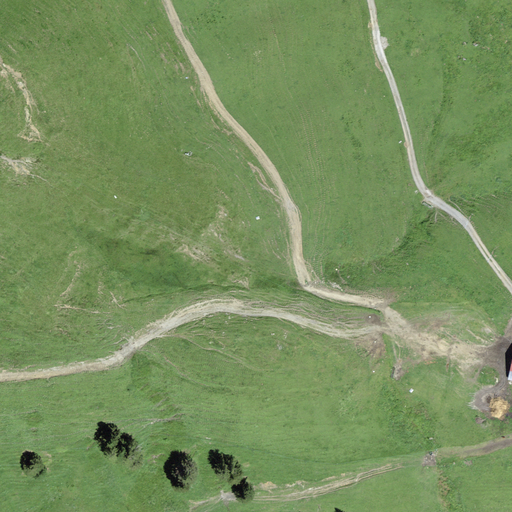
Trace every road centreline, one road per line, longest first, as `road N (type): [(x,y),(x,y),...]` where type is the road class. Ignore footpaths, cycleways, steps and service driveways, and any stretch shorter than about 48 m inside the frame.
road 1 (track): [(390,311),(339,330),(276,312),(200,310),(123,361),(0,374)]
road 2 (track): [(168,0),(216,102),(286,188),(302,268),(329,294),(390,311)]
road 3 (track): [(511,286),(467,223),(418,183),(372,0)]
road 4 (track): [(390,311),(480,340),(505,337),(511,325)]
